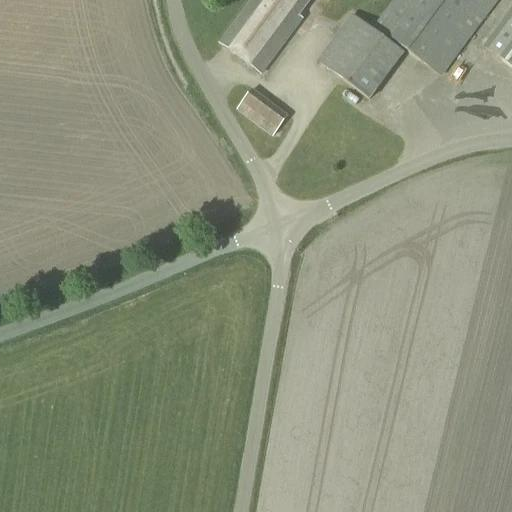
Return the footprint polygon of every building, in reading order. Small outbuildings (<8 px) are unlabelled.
[(312,0),(252,0),(219,46),(261,76),(301,22),(298,20),(312,0)] [(440,80),(499,0),(394,0),(373,29),(440,80)] [(511,70),(511,9),(483,49),(511,70)] [(369,102),(404,56),(351,16),(316,63),(369,102)] [(272,138),(287,119),(252,92),(237,111),(272,138)] [(369,144),(380,129),(340,99),(329,113),(369,144)]
